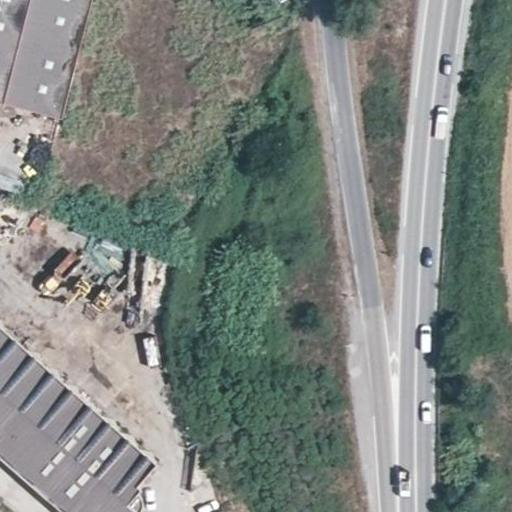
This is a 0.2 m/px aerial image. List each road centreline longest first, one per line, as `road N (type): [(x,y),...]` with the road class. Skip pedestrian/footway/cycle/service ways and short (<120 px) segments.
road 1 (primary): [(340,0),(343,108),(390,511)]
road 2 (primary): [(418,511),(416,364),(448,0)]
